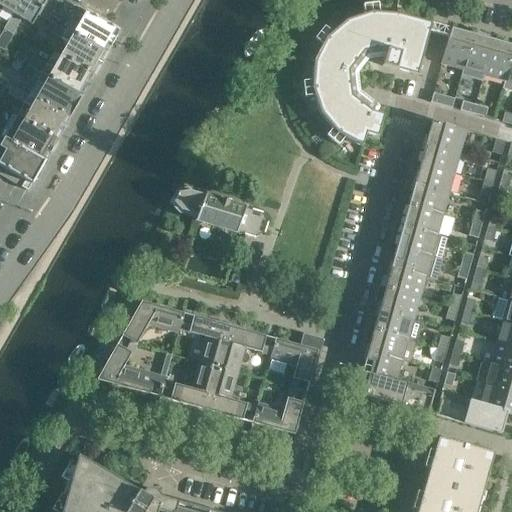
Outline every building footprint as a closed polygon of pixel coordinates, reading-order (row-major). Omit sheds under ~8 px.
[(12,14),(0,35),(0,49),(3,51),(22,19),(32,25),(38,16),(46,0),(20,0),(13,14),(12,14)] [(20,0),(0,0),(0,12),(2,8),(12,14),(13,14),(20,0)] [(48,21),(53,12),(59,0),(46,0),(38,16),(48,21)] [(358,0),(359,11),(382,10),(381,0),(358,0)] [(106,55),(107,53),(120,32),(85,12),(77,26),(71,22),(71,23),(53,12),(48,21),(50,23),(106,55)] [(312,81),(311,89),(313,97),(319,114),(332,128),(337,135),(344,138),(362,146),(366,134),(377,137),(380,125),(383,115),(373,112),(371,111),(351,96),(348,72),(364,52),(387,50),(385,55),(382,66),(396,70),(417,76),(429,32),(431,24),(397,15),(379,13),(371,13),(363,15),(345,21),(331,33),(325,38),(322,46),(313,62),(312,81)] [(67,44),(60,56),(94,75),(106,55),(50,23),(45,30),(51,33),(61,39),(61,40),(67,44)] [(448,38),(440,64),(462,70),(471,35),(450,29),(448,38)] [(471,35),(462,70),(482,76),(492,41),(471,35)] [(511,46),(492,41),(482,76),(503,82),(511,50),(511,46)] [(511,50),(503,82),(511,84),(511,50)] [(19,51),(16,58),(25,62),(28,56),(19,51)] [(33,59),(28,66),(82,96),(94,75),(60,56),(55,53),(47,67),(33,59)] [(42,87),(35,99),(67,119),(68,119),(82,96),(28,66),(27,65),(22,74),(42,87)] [(30,108),(23,120),(56,139),(67,119),(35,99),(29,95),(8,83),(5,88),(9,90),(7,95),(24,104),(30,108)] [(446,97),(433,93),(431,102),(443,106),(446,97)] [(460,110),(472,113),(474,105),(462,101),(460,110)] [(474,105),(472,113),(485,117),(487,108),(474,105)] [(501,121),(511,124),(511,115),(504,113),(501,121)] [(0,135),(1,136),(10,142),(43,161),(56,139),(23,120),(13,115),(6,127),(0,123),(0,135)] [(431,122),(425,143),(461,153),(467,131),(431,122)] [(0,136),(0,174),(28,190),(44,161),(43,161),(10,142),(4,138),(4,139),(0,136)] [(504,142),(495,139),(492,152),(501,155),(504,142)] [(425,143),(419,164),(455,174),(461,153),(425,143)] [(419,164),(413,185),(449,195),(455,174),(419,164)] [(483,182),(492,184),(496,172),(487,169),(483,182)] [(498,186),(507,188),(511,176),(502,173),(498,186)] [(480,194),(489,196),(492,184),(483,182),(480,194)] [(413,185),(408,205),(443,215),(449,195),(413,185)] [(498,186),(495,198),(503,200),(507,188),(498,186)] [(178,192),(172,203),(180,211),(197,216),(196,221),(237,233),(254,239),(265,233),(268,223),(262,213),(245,208),(190,190),(178,192)] [(408,205),(402,226),(438,236),(443,215),(408,205)] [(475,212),(472,224),(480,226),(484,214),(475,212)] [(490,215),(486,228),(495,230),(498,218),(490,215)] [(472,224),(469,236),(477,238),(480,226),(472,224)] [(402,226),(396,247),(432,257),(438,236),(402,226)] [(486,228),(483,240),(492,242),(495,230),(486,228)] [(396,247),(390,268),(426,278),(432,257),(396,247)] [(469,267),(472,255),(464,253),(460,265),(469,267)] [(483,271),(487,259),(478,257),(475,269),(483,271)] [(465,279),(469,267),(460,265),(457,277),(465,279)] [(390,268),(384,289),(420,299),(426,278),(390,268)] [(480,283),(483,271),(475,269),(471,281),(480,283)] [(242,274),(233,271),(229,282),(238,286),(242,274)] [(384,289),(379,310),(414,320),(420,299),(384,289)] [(457,309),(461,297),(452,295),(449,307),(457,309)] [(472,313),(475,301),(466,299),(463,311),(472,313)] [(511,301),(507,300),(501,321),(511,324),(511,301)] [(141,302),(122,336),(117,345),(131,353),(136,344),(147,325),(178,334),(179,329),(182,318),(183,313),(141,302)] [(454,321),(457,309),(449,307),(445,319),(454,321)] [(379,310),(373,330),(409,340),(414,320),(379,310)] [(468,325),(472,313),(463,311),(460,323),(468,325)] [(183,313),(179,330),(188,333),(189,332),(204,337),(197,363),(218,369),(229,326),(183,313)] [(511,324),(501,321),(495,342),(511,346),(511,324)] [(229,326),(218,369),(238,374),(245,348),(271,355),(276,339),(229,326)] [(373,330),(367,351),(403,361),(409,340),(373,330)] [(446,351),(449,339),(440,336),(437,348),(446,351)] [(270,360),(271,359),(296,367),(292,378),(291,378),(288,388),(306,393),(317,351),(276,339),(275,343),(270,360)] [(461,355),(464,343),(456,341),(452,353),(461,355)] [(511,346),(495,342),(489,363),(511,369),(511,346)] [(131,353),(117,345),(97,380),(160,397),(164,385),(165,380),(166,377),(124,365),(131,353)] [(442,363),(446,351),(437,349),(434,360),(442,363)] [(361,372),(368,374),(397,382),(397,380),(403,361),(367,351),(361,372)] [(458,367),(461,355),(453,353),(449,365),(458,367)] [(160,397),(170,400),(207,410),(218,369),(197,363),(190,388),(165,381),(160,397)] [(511,369),(489,363),(484,384),(511,391),(511,369)] [(428,380),(437,383),(441,370),(431,367),(428,380)] [(218,369),(207,410),(253,423),(257,407),(231,400),(238,374),(218,369)] [(446,372),(443,384),(452,387),(455,375),(446,372)] [(368,374),(363,395),(428,414),(435,391),(407,382),(407,383),(397,380),(397,382),(368,374)] [(511,391),(484,384),(478,403),(507,411),(506,413),(511,415),(511,391)] [(306,393),(288,388),(285,399),(287,399),(284,410),(259,402),(257,407),(253,423),(294,435),(306,393)] [(507,411),(478,403),(441,392),(435,415),(500,434),(506,413),(507,411)] [(437,438),(425,480),(481,495),(491,460),(499,462),(500,456),(437,438)] [(61,511),(212,511),(175,501),(173,508),(176,508),(177,504),(206,511),(167,511),(169,504),(160,501),(160,498),(159,495),(159,494),(158,492),(155,490),(153,489),(150,489),(147,489),(144,490),(143,492),(140,497),(139,492),(138,492),(77,456),(75,464),(61,511)] [(425,480),(416,511),(476,511),(481,495),(425,480)]
